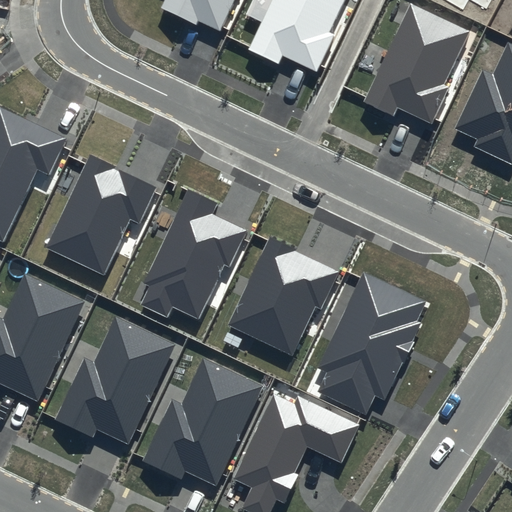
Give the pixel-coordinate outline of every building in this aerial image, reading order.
[(235,0),(164,0),(161,8),(196,25),(198,21),(220,31),(235,0)] [(344,0),(270,0),(247,50),(278,65),(283,56),(316,72),(335,34),(329,32),(344,0)] [(490,0),(447,0),(462,9),(466,0),(472,0),(486,8),(490,0)] [(470,31),(411,3),(364,101),(394,115),(398,107),(431,123),(449,85),(444,83),(470,31)] [(511,43),(508,42),(493,74),(483,69),(455,129),(478,140),(475,147),(511,164),(511,43)] [(67,138),(0,105),(0,239),(3,241),(37,169),(50,174),(67,138)] [(157,187),(90,155),(46,247),(104,274),(130,219),(140,223),(157,187)] [(213,213),(218,203),(189,189),(145,283),(150,286),(141,305),(167,317),(172,307),(200,319),(224,266),(230,268),(248,229),(213,213)] [(296,247),(271,235),(228,325),(292,355),(315,305),(321,308),(339,271),(295,251),(296,247)] [(362,270),(316,368),(326,373),(316,393),(365,416),(375,395),(385,400),(421,324),(417,320),(426,300),(362,270)] [(85,301),(25,273),(3,320),(0,318),(0,383),(38,401),(85,301)] [(176,344),(116,316),(94,362),(84,358),(55,419),(94,437),(97,430),(129,444),(176,344)] [(264,385),(203,357),(182,403),(172,399),(143,460),(182,478),(185,471),(217,486),(264,385)] [(273,393),(232,479),(251,488),(240,509),(246,511),(271,511),(277,499),(283,502),(297,474),(294,473),(307,446),(341,462),(360,424),(297,394),(293,403),(273,393)]
